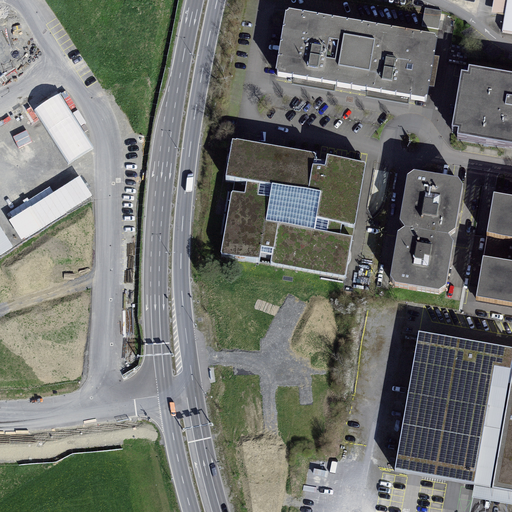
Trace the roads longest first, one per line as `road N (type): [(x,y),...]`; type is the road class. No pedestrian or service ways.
road 1 (trunk): [(198,0),(166,175),(168,390)]
road 2 (trunk): [(189,389),(183,245),(217,0)]
road 3 (unknown): [(457,426),(450,455),(425,460),(413,453),(415,419),(431,347),(471,344)]
road 4 (primary): [(168,390),(57,409),(0,409)]
road 5 (residential): [(436,142),(427,115),(412,111),(394,123),(398,151),(419,157),(432,149)]
road 6 (trunk): [(215,511),(189,389)]
road 7 (trunk): [(168,390),(192,511)]
